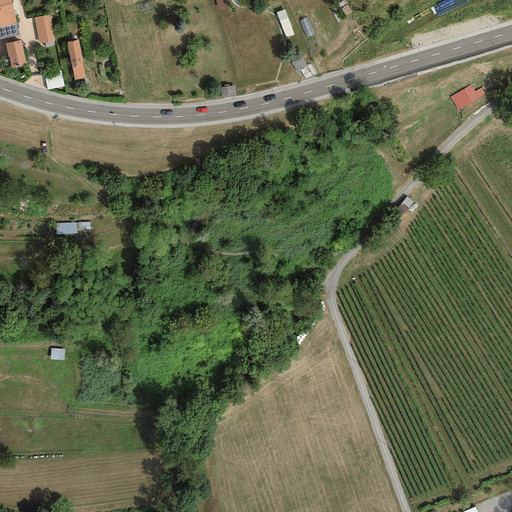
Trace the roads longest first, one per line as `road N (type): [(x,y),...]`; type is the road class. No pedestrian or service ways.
road 1 (secondary): [(0,87),(80,110),(197,116),(511,32)]
road 2 (residential): [(511,94),(429,166),(346,255),(330,286),(405,511)]
road 3 (track): [(334,274),(261,358),(177,408),(82,407)]
